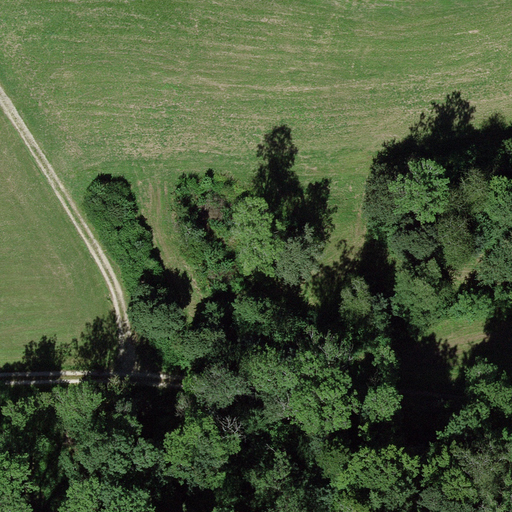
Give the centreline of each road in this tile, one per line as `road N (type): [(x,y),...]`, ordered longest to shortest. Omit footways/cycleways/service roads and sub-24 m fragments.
road 1 (track): [(511,411),(139,376),(0,382)]
road 2 (track): [(139,376),(107,267),(0,89)]
